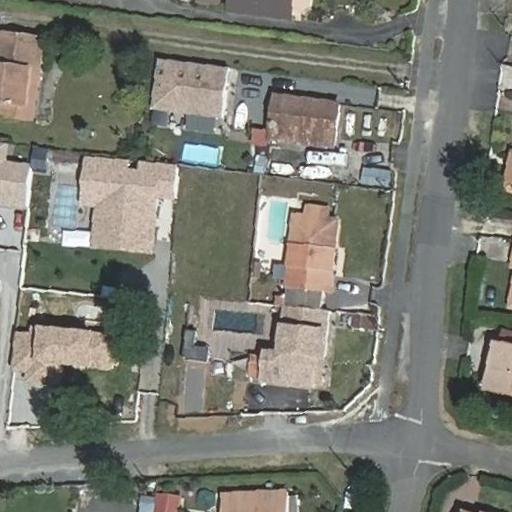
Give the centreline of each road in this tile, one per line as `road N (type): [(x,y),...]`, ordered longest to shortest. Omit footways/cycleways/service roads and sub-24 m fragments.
road 1 (residential): [(418,434),(456,0)]
road 2 (residential): [(0,459),(418,434)]
